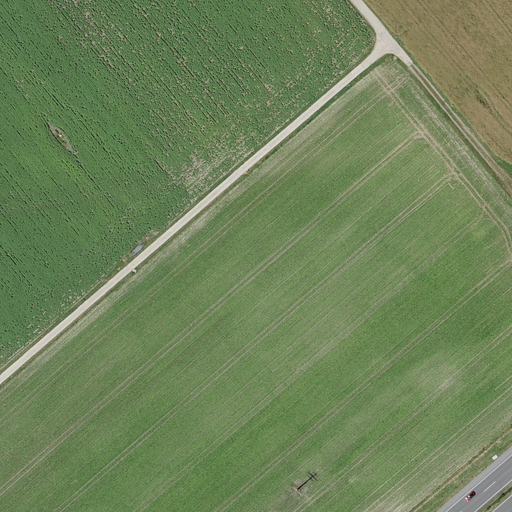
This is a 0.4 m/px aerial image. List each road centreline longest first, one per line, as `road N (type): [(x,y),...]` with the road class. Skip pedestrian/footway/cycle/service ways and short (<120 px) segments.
road 1 (track): [(0,380),(390,42),(354,0)]
road 2 (track): [(390,42),(511,197)]
